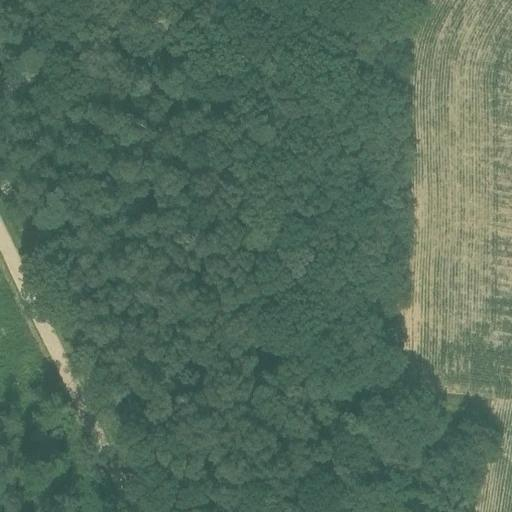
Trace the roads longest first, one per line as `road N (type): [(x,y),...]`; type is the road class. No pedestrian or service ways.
road 1 (track): [(0,224),(135,511)]
road 2 (unclassified): [(0,98),(240,0)]
